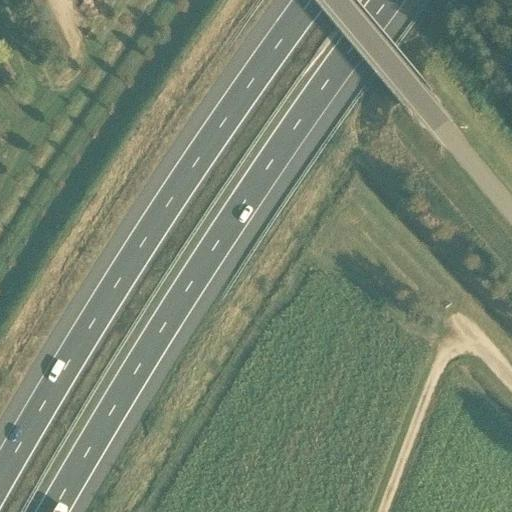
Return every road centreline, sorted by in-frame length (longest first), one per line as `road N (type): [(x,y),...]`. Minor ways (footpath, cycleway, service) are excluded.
road 1 (motorway): [(53,511),(241,207),(388,0)]
road 2 (motorway): [(302,0),(114,275),(0,477)]
road 3 (track): [(383,511),(445,346)]
road 4 (unclassified): [(511,214),(413,97)]
road 5 (unclassified): [(333,0),(413,97)]
